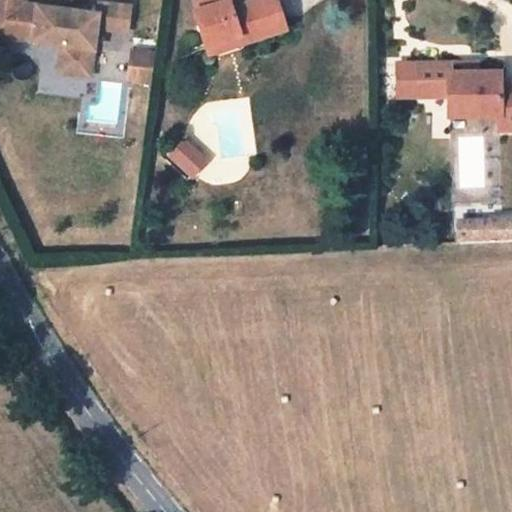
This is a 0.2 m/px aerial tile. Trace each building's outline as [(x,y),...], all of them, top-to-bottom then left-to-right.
[(24,3),(24,0),(0,0),(0,31),(3,32),(2,36),(62,44),(58,71),(90,75),(96,27),(127,31),(130,6),(98,2),(97,12),(24,3)] [(194,0),(198,9),(195,9),(206,44),(239,34),(241,42),(285,28),(276,0),(251,0),(238,4),(231,6),(228,0),(194,0)] [(206,44),(209,52),(241,42),(239,34),(206,44)] [(153,46),(138,44),(136,58),(151,60),(153,46)] [(449,72),(477,71),(477,62),(449,63),(449,72)] [(499,71),(477,71),(449,72),(449,63),(418,63),(418,95),(448,95),(449,114),(499,114),(499,128),(511,128),(511,82),(499,83),(499,71)] [(206,160),(184,140),(177,147),(189,157),(181,165),(192,175),(206,160)] [(189,157),(177,147),(170,155),(181,165),(189,157)] [(511,215),(492,216),(492,220),(493,242),(511,240),(511,215)] [(492,220),(461,221),(462,243),(493,242),(492,220)]
